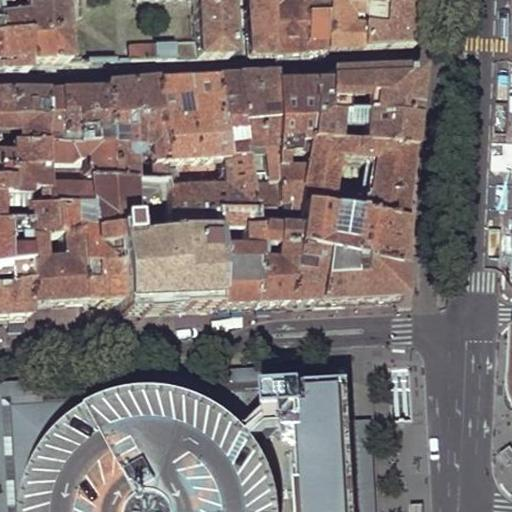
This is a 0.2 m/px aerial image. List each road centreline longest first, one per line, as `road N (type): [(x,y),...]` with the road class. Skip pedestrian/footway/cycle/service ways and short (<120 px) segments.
road 1 (residential): [(0,354),(426,326)]
road 2 (tertiary): [(465,324),(485,0)]
road 3 (residential): [(444,60),(426,326)]
road 4 (residential): [(241,68),(0,84)]
road 5 (residential): [(444,60),(241,68)]
road 6 (tertiary): [(465,506),(465,324)]
